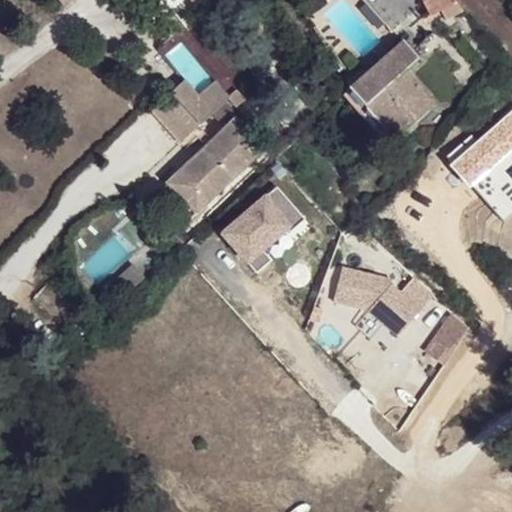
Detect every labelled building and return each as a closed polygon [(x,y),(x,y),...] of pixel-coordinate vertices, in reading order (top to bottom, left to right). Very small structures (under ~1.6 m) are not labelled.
[(420,0),(429,15),(440,9),(454,1),(453,0),(420,0)] [(454,1),(440,9),(445,19),(462,10),(454,1)] [(413,76),(406,82),(400,76),(407,70),(421,58),(405,39),(349,89),(395,142),(438,105),(413,76)] [(400,76),(406,82),(413,76),(407,70),(400,76)] [(184,82),(151,113),(180,144),(228,99),(229,98),(214,83),(198,97),(184,82)] [(229,98),(228,99),(236,108),(245,99),(237,91),(229,98)] [(168,184),(196,213),(264,149),(235,120),(168,184)] [(273,184),(218,230),(252,271),(267,258),(258,247),(282,226),(286,230),(301,218),(273,184)] [(181,228),(169,241),(177,249),(189,237),(181,228)] [(98,296),(90,303),(103,318),(111,311),(98,296)]
